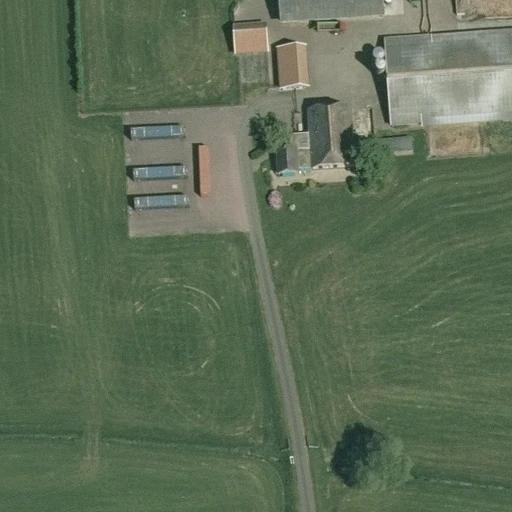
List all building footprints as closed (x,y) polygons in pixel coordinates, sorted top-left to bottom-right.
[(278,0),(281,29),(385,21),(383,0),(278,0)] [(266,26),(233,28),(235,57),(267,56),(266,26)] [(511,32),(385,41),(391,128),(511,119),(511,32)] [(301,54),(281,55),(283,92),(303,91),(301,54)] [(312,172),(312,171),(355,169),(351,111),(308,114),(310,136),(291,137),(292,152),(276,153),(277,178),(300,177),(299,172),(312,172)] [(418,145),(419,132),(393,131),(393,144),(418,145)]
